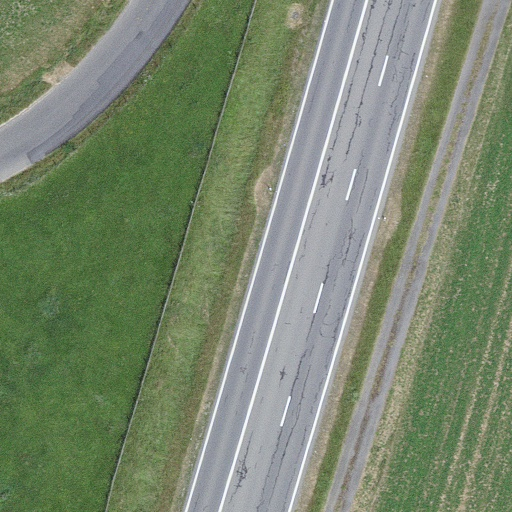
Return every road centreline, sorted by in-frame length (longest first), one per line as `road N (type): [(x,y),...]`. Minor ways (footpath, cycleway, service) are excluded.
road 1 (track): [(498,0),(339,511)]
road 2 (primary): [(386,0),(239,511)]
road 3 (unclassified): [(0,155),(90,87),(159,0)]
